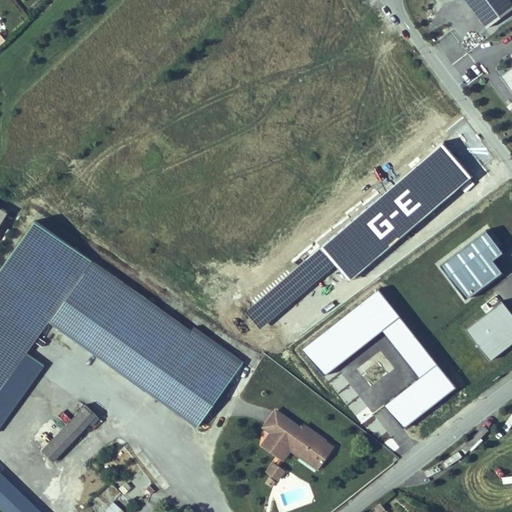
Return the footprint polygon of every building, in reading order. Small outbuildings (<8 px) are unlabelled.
[(511,9),(511,1),(511,0),(466,0),(489,28),(511,9)] [(511,65),(500,75),(511,91),(511,65)] [(502,97),(511,110),(511,93),(510,91),(502,97)] [(0,207),(0,226),(8,213),(0,207)] [(37,216),(0,268),(0,392),(50,321),(150,391),(183,343),(233,379),(248,358),(198,323),(194,328),(37,216)] [(503,255),(487,232),(439,267),(467,304),(504,276),(493,262),(503,255)] [(511,315),(511,314),(502,302),(465,330),(490,362),(511,345),(511,315)] [(200,427),(233,379),(183,343),(150,391),(200,427)] [(19,496),(97,417),(86,406),(8,485),(19,496)] [(335,446),(304,424),(302,428),(276,410),(268,422),(276,427),(273,432),(264,446),(283,458),(291,447),(293,444),(296,445),(294,449),(320,467),(335,446)] [(273,432),(276,427),(268,422),(265,427),(273,432)] [(277,479),(283,470),(272,463),(266,472),(277,479)] [(106,511),(124,511),(114,502),(105,511),(106,511)]
